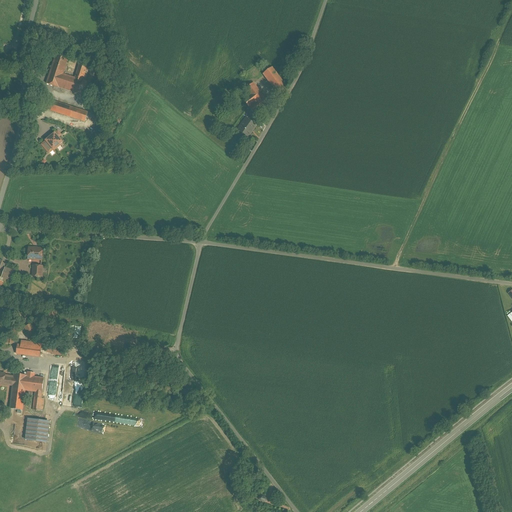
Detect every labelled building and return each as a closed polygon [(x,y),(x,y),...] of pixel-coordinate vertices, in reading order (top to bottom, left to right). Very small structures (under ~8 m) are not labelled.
[(68,58),(57,54),(54,61),(52,67),(51,70),(63,74),(64,73),(68,58)] [(88,64),(80,62),(75,78),(83,81),(88,64)] [(95,68),(86,97),(89,97),(88,101),(90,101),(100,70),(95,68)] [(287,87),(272,68),(263,74),(278,94),(287,87)] [(63,74),(51,70),(51,71),(47,84),(59,88),(63,74)] [(75,78),(66,75),(66,73),(64,73),(63,74),(59,88),(79,94),(83,81),(75,78)] [(254,83),(246,89),(248,93),(247,93),(249,96),(258,89),(254,83)] [(269,104),(258,89),(249,96),(243,100),(255,115),(269,104)] [(74,108),(50,100),(47,109),(71,117),(74,108)] [(88,113),(74,108),(71,117),(85,122),(88,113)] [(256,126),(246,119),(242,124),(244,125),(240,131),(239,130),(238,130),(248,137),(252,131),(253,131),(256,126)] [(56,134),(42,145),(49,154),(53,150),(54,151),(63,144),(56,134)] [(34,248),(29,248),(29,249),(28,250),(28,252),(29,253),(28,260),(42,260),(43,249),(38,248),(34,248)] [(43,266),(33,266),(32,277),(42,277),(43,266)] [(14,271),(5,268),(2,277),(10,281),(14,271)] [(38,322),(28,326),(34,341),(45,337),(38,322)] [(20,329),(14,326),(9,335),(15,338),(20,329)] [(42,344),(22,341),(21,346),(18,345),(17,354),(40,357),(42,344)] [(62,348),(45,346),(44,350),(47,350),(47,352),(54,353),(54,355),(61,355),(62,348)] [(5,374),(1,373),(0,372),(0,384),(13,386),(14,377),(5,376),(5,374)] [(35,374),(28,373),(27,376),(25,391),(35,392),(33,410),(43,412),(44,399),(42,399),(42,393),(43,393),(43,390),(44,378),(34,377),(35,374)] [(27,376),(14,374),(14,377),(13,386),(10,409),(23,411),(25,391),(27,376)] [(62,386),(63,378),(51,377),(50,395),(62,395),(63,390),(72,390),(72,387),(62,386)] [(49,422),(28,420),(25,440),(47,443),(49,422)]
